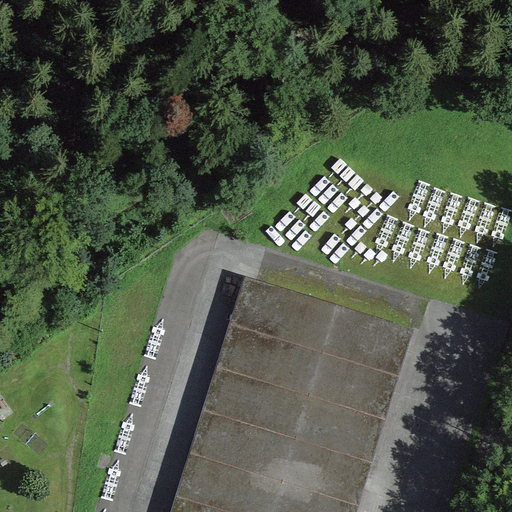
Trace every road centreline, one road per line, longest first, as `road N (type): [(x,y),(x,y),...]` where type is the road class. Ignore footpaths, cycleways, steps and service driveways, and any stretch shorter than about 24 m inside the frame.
road 1 (track): [(511,93),(237,0)]
road 2 (tertiary): [(469,511),(511,369)]
